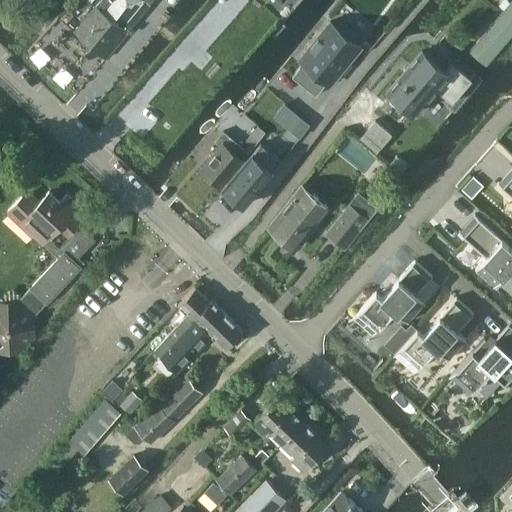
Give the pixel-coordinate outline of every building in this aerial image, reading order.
[(105,57),(150,3),(152,0),(101,0),(97,7),(95,6),(75,30),(105,57)] [(84,9),(92,0),(77,0),(76,2),(84,9)] [(511,0),(434,0),(419,18),(496,86),(511,68),(511,0)] [(327,81),(330,84),(361,47),(353,41),(357,36),(341,23),(337,28),(330,21),(299,58),(304,62),(292,76),(316,95),(327,81)] [(452,63),(445,70),(422,50),(388,90),(394,95),(391,99),(405,111),(408,107),(415,112),(436,88),(452,102),(471,79),(452,63)] [(296,114),(289,123),(293,128),(301,135),(309,124),(296,114)] [(375,119),(360,137),(376,151),(391,133),(375,119)] [(247,151),(235,141),(222,130),(214,140),(220,145),(200,168),(219,184),(247,151)] [(261,143),(223,188),(244,205),(245,205),(267,178),(281,160),(261,143)] [(390,162),(400,171),(407,163),(396,154),(390,162)] [(511,168),(500,182),(498,181),(498,182),(511,195),(511,168)] [(269,224),(273,228),(296,246),(328,205),(301,183),(269,224)] [(32,236),(33,235),(57,258),(16,302),(0,302),(0,350),(20,349),(33,335),(32,316),(84,261),(78,257),(95,239),(77,222),(87,212),(66,193),(59,201),(49,190),(32,208),(21,197),(23,196),(22,195),(8,210),(9,211),(8,212),(32,236)] [(327,232),(344,246),(367,217),(349,203),(327,232)] [(460,230),(459,231),(486,255),(475,267),(476,268),(477,267),(495,283),(493,284),(494,285),(509,269),(511,271),(511,246),(475,213),(474,214),(475,215),(461,231),(460,230)] [(416,293),(432,275),(415,259),(382,296),(376,290),(346,323),(347,324),(354,317),(372,333),(379,325),(380,325),(395,309),(408,321),(408,320),(407,319),(423,301),(424,302),(425,301),(416,293)] [(226,346),(242,329),(211,298),(209,300),(195,286),(178,303),(188,313),(190,311),(202,322),(213,333),(226,346)] [(474,312),(456,296),(423,333),(417,328),(388,360),(389,361),(395,354),(414,370),(421,362),(421,363),(436,346),(449,358),(450,357),(448,356),(464,338),(465,340),(466,339),(457,330),(474,312)] [(188,313),(153,349),(177,371),(213,333),(202,322),(190,311),(188,313)] [(484,337),(443,383),(444,384),(451,377),(469,393),(476,385),(478,386),(487,375),(486,374),(491,369),(504,381),(511,372),(511,320),(511,319),(489,343),(485,339),(486,338),(484,337)] [(202,391),(198,387),(185,374),(125,433),(134,442),(140,442),(145,437),(150,442),(202,391)] [(282,440),(302,419),(277,395),(253,420),(266,433),(271,429),(282,440)] [(84,455),(112,422),(121,412),(105,398),(52,460),(62,468),(78,450),(84,455)] [(241,408),(224,426),(237,438),(249,426),(247,424),(252,418),(241,408)] [(302,419),(282,440),(295,453),(291,457),(305,470),(329,445),(302,419)] [(205,467),(213,458),(203,448),(195,457),(205,467)] [(148,469),(144,465),(134,454),(109,478),(123,493),(148,469)] [(217,479),(231,493),(256,468),(242,454),(217,479)] [(271,511),(286,498),(266,479),(234,511),(271,511)] [(359,511),(363,509),(342,490),(322,511),(359,511)] [(141,511),(166,511),(173,507),(162,494),(141,511)] [(468,509),(475,503),(466,494),(460,499),(468,509)]
